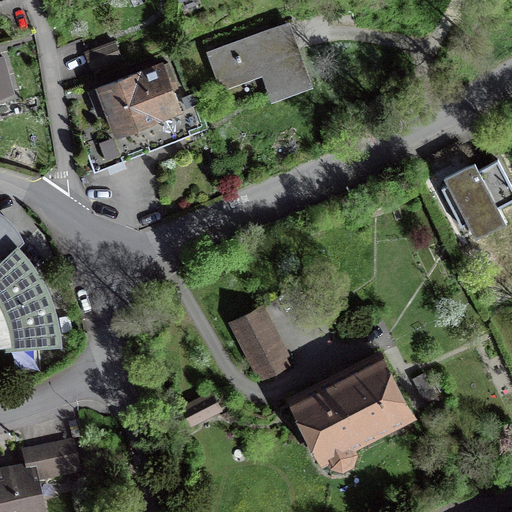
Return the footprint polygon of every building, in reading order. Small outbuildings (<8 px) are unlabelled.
[(290,17),(206,48),(221,88),(262,73),(271,97),(314,81),(290,17)] [(115,38),(84,49),(91,69),(122,58),(115,38)] [(0,53),(0,93),(14,90),(4,53),(0,53)] [(106,111),(114,132),(182,107),(178,94),(163,56),(95,81),(97,85),(88,88),(97,115),(106,111)] [(194,88),(178,94),(182,107),(114,132),(84,143),(94,170),(116,162),(209,128),(194,88)] [(511,200),(511,190),(496,160),(477,170),(473,162),(443,178),(447,186),(440,189),(460,228),(466,224),(474,239),(505,223),(497,209),(511,200)] [(0,310),(5,320),(8,344),(58,341),(56,326),(53,311),(49,299),(45,289),(40,280),(31,266),(23,254),(18,249),(13,252),(8,247),(4,243),(0,246),(0,310)] [(284,355),(259,308),(231,323),(256,370),(258,369),(262,378),(286,365),(281,356),(284,355)] [(407,415),(377,356),(293,399),(323,458),(326,457),(327,458),(328,458),(331,463),(330,463),(331,465),(333,466),(333,464),(339,466),(339,468),(341,468),(343,467),(342,466),(348,463),(349,464),(350,463),(351,461),(350,461),(352,455),(353,455),(354,453),(353,452),(352,452),(349,447),(350,447),(349,445),(407,415)] [(192,423),(217,411),(209,395),(184,408),(192,423)] [(55,449),(42,452),(33,455),(27,456),(32,474),(34,484),(79,472),(72,445),(55,449)] [(0,511),(40,511),(34,484),(32,474),(12,478),(0,481),(0,511)]
